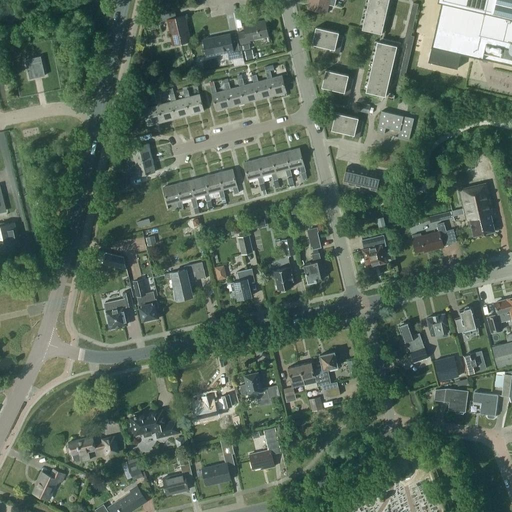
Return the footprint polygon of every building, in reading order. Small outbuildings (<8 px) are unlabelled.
[(324,0),(308,0),(307,9),(326,13),(328,5),(334,6),(335,2),(324,0)] [(359,28),(381,33),(382,32),(389,0),(365,0),(359,28)] [(441,2),(430,46),(431,46),(429,52),(439,55),(441,49),(511,65),(511,0),(437,0),(437,1),(441,2)] [(168,20),(173,44),(190,41),(184,15),(176,17),(174,9),(158,13),(160,22),(168,20)] [(265,21),(244,25),(245,31),(238,32),(241,44),(250,42),(249,39),(268,35),(265,21)] [(334,49),(333,52),(339,53),(343,37),(343,35),(338,34),(339,32),(316,27),(312,41),(312,44),(334,49)] [(381,33),(380,37),(379,41),(377,41),(366,91),(385,96),(398,41),(383,38),(383,35),(384,32),(382,32),(381,33)] [(206,56),(227,52),(229,60),(241,57),(238,43),(232,44),(230,34),(203,39),(206,56)] [(246,60),(254,58),(252,49),(244,51),(246,60)] [(45,75),(41,56),(25,59),(29,79),(45,75)] [(344,92),(343,94),(349,96),(353,78),(348,77),(348,75),(326,69),(322,87),(344,92)] [(266,72),(267,79),(272,96),(286,92),(282,75),(272,78),(270,71),(266,72)] [(252,76),(253,83),(258,99),(272,96),(267,79),(258,81),(256,74),(252,76)] [(238,79),(240,86),(244,103),(258,99),(253,83),(244,85),(242,78),(238,79)] [(240,86),(230,89),(228,82),(224,83),(226,90),(230,107),(244,103),(240,86)] [(230,107),(226,90),(216,92),(214,85),(210,87),(216,110),(230,107)] [(183,91),(185,98),(189,114),(204,111),(199,94),(189,97),(188,90),(183,91)] [(189,114),(185,98),(176,100),(174,93),(170,94),(169,94),(171,101),(175,118),(189,114)] [(155,98),(157,105),(162,122),(175,118),(171,101),(162,104),(160,97),(155,98)] [(162,122),(157,105),(148,107),(146,101),(141,102),(148,125),(162,122)] [(368,111),(369,104),(360,102),(358,109),(368,111)] [(386,127),(399,130),(398,138),(409,140),(414,118),(385,111),(381,111),(376,132),(384,134),(386,127)] [(354,135),(353,137),(358,139),(362,123),(363,121),(358,120),(358,118),(336,112),(332,128),(331,129),(354,135)] [(128,163),(135,161),(151,158),(148,143),(131,147),(134,157),(127,159),(128,163)] [(299,148),(285,151),(290,168),(299,166),(301,173),(306,171),(299,148)] [(292,175),(290,168),(285,151),(272,155),(276,172),(285,169),(287,176),(288,176),(292,175)] [(272,155),(258,159),(262,175),(272,173),(273,180),(278,179),(276,172),(272,155)] [(151,158),(135,161),(137,171),(130,173),(131,177),(155,172),(151,158)] [(262,175),(258,159),(243,163),(248,179),(258,177),(259,184),(264,182),(262,175)] [(345,183),(376,191),(380,174),(346,166),(343,183),(345,183)] [(233,169),(219,172),(223,189),(232,187),(234,194),(239,192),(236,183),(233,169)] [(219,172),(205,176),(209,193),(219,190),(220,197),(225,196),(223,189),(219,172)] [(122,177),(124,187),(130,185),(128,176),(122,177)] [(205,176),(191,180),(195,196),(205,194),(206,201),(211,200),(209,193),(205,176)] [(181,200),(191,198),(193,208),(198,207),(195,196),(191,180),(177,183),(181,200)] [(459,189),(466,220),(468,220),(469,227),(471,226),(473,236),(495,231),(491,214),(494,213),(487,182),(459,189)] [(183,207),(181,200),(177,183),(163,187),(167,204),(177,201),(179,208),(183,207)] [(452,218),(451,212),(439,215),(440,221),(452,218)] [(136,221),(139,226),(150,223),(148,217),(136,221)] [(377,218),(379,227),(385,225),(383,217),(377,218)] [(412,238),(416,251),(428,248),(429,250),(443,246),(441,237),(447,235),(444,222),(437,224),(439,231),(412,238)] [(13,223),(0,225),(0,250),(10,249),(9,246),(18,244),(13,223)] [(308,230),(312,249),(322,247),(319,235),(317,228),(308,230)] [(448,230),(450,243),(458,241),(456,229),(448,230)] [(237,237),(241,254),(253,251),(249,234),(237,237)] [(153,236),(146,238),(148,246),(155,244),(153,236)] [(282,239),(285,255),(296,253),(293,237),(282,239)] [(363,250),(367,265),(385,261),(383,253),(381,253),(380,251),(382,250),(381,247),(380,240),(368,243),(363,244),(364,249),(363,250)] [(123,256),(106,253),(103,263),(125,268),(123,256)] [(304,264),(308,282),(322,279),(320,270),(323,270),(321,260),(319,253),(312,254),(314,262),(304,264)] [(171,273),(172,276),(175,290),(172,290),(175,300),(177,299),(192,296),(187,272),(196,270),(198,278),(205,276),(201,262),(184,266),(185,269),(171,273)] [(294,281),(291,266),(272,271),(273,278),(275,277),(278,290),(292,287),(291,281),(294,281)] [(255,280),(252,268),(237,271),(239,280),(234,282),(230,283),(232,291),(236,290),(238,299),(251,296),(248,281),(255,280)] [(142,279),(133,281),(137,298),(138,298),(139,306),(143,320),(158,317),(155,303),(157,302),(156,298),(154,299),(152,292),(145,294),(142,279)] [(130,291),(123,292),(125,300),(115,302),(117,309),(106,311),(110,328),(127,324),(123,307),(133,305),(130,291)] [(511,296),(507,298),(507,299),(495,302),(498,313),(487,316),(491,332),(502,329),(500,322),(511,318),(511,296)] [(461,317),(455,319),(458,332),(464,330),(465,334),(479,331),(477,327),(477,326),(481,325),(479,318),(475,319),(472,307),(459,310),(461,317)] [(447,325),(445,313),(427,317),(429,329),(431,335),(448,331),(447,325)] [(408,346),(410,348),(412,347),(413,351),(411,352),(414,362),(427,357),(419,333),(414,335),(409,322),(398,325),(404,342),(405,341),(406,344),(408,346)] [(511,340),(492,346),(497,366),(511,362),(511,340)] [(328,381),(325,369),(338,366),(334,351),(320,355),(321,361),(314,363),(319,383),(328,381)] [(473,359),(471,354),(464,356),(468,373),(486,369),(482,356),(473,359)] [(454,356),(434,360),(439,380),(458,376),(454,356)] [(312,362),(300,364),(304,384),(316,381),(314,371),(312,362)] [(304,384),(300,364),(288,367),(292,387),(284,389),(286,396),(295,394),(294,387),(304,384)] [(503,386),(502,395),(509,396),(510,401),(511,400),(511,370),(508,370),(508,374),(504,373),(504,374),(502,374),(502,375),(496,374),(495,385),(503,386)] [(247,384),(240,386),(242,394),(249,393),(256,391),(258,400),(269,397),(275,396),(279,395),(277,385),(272,386),(267,387),(261,389),(257,372),(245,375),(247,384)] [(337,381),(321,385),(324,398),(340,394),(337,381)] [(435,389),(434,399),(450,401),(449,409),(456,410),(455,411),(456,412),(461,413),(462,412),(463,411),(464,411),(466,391),(446,388),(435,389)] [(498,395),(474,392),(473,401),(481,402),(480,413),(488,414),(487,416),(488,417),(493,418),(494,417),(495,415),(498,395)] [(213,394),(205,396),(207,401),(193,404),(197,417),(217,412),(216,406),(224,404),(224,408),(231,406),(229,394),(222,396),(222,398),(214,400),(213,394)] [(323,408),(320,397),(308,400),(311,410),(323,408)] [(135,417),(131,417),(135,433),(143,431),(144,437),(152,435),(151,429),(156,428),(158,436),(180,431),(178,420),(165,423),(162,411),(144,416),(144,414),(136,415),(136,414),(134,415),(135,417)] [(69,451),(71,451),(71,454),(72,454),(73,459),(76,461),(81,460),(81,461),(90,460),(88,451),(96,449),(93,436),(69,442),(69,445),(67,446),(69,451)] [(118,452),(115,436),(102,439),(106,455),(118,452)] [(175,438),(177,449),(187,446),(184,436),(175,438)] [(266,468),(274,466),(271,454),(277,452),(274,441),(269,442),(270,449),(250,454),(253,469),(265,466),(266,468)] [(424,452),(421,442),(415,444),(416,447),(413,448),(414,452),(418,451),(419,454),(424,452)] [(187,453),(178,455),(180,465),(189,463),(187,453)] [(202,468),(206,485),(231,479),(228,469),(235,467),(231,453),(224,455),(226,462),(202,468)] [(118,466),(129,460),(128,456),(107,460),(109,468),(118,466)] [(128,465),(132,477),(142,473),(137,461),(128,465)] [(163,478),(167,494),(188,489),(186,479),(193,477),(189,463),(180,465),(182,473),(163,478)] [(50,476),(41,472),(37,482),(38,482),(33,492),(49,500),(58,480),(61,481),(64,474),(54,469),(50,476)] [(131,492),(108,507),(106,509),(104,506),(99,509),(100,511),(128,511),(140,505),(139,503),(146,499),(137,485),(130,490),(131,492)]
